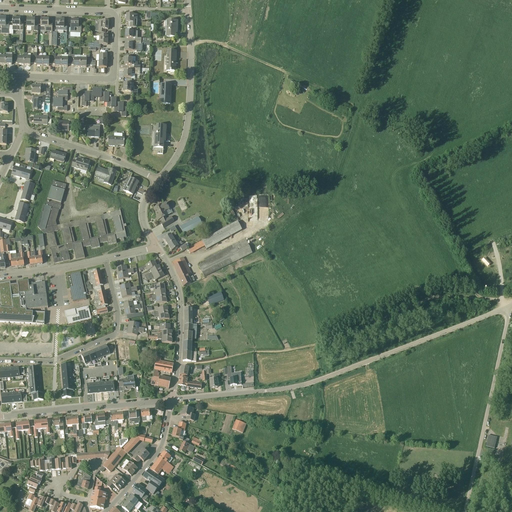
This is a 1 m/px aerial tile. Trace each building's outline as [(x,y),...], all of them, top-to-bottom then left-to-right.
[(137,19),(134,19),(134,15),(126,15),(126,23),(130,23),(130,28),(137,28),(137,19)] [(0,18),(0,26),(1,27),(1,34),(9,34),(9,30),(9,22),(6,22),(6,18),(0,18)] [(23,24),(20,24),(20,19),(13,19),(12,30),(16,31),(23,31),(23,24)] [(38,25),(35,25),(35,19),(27,19),(27,28),(31,28),(31,32),(38,32),(38,25)] [(52,25),(49,25),(49,20),(41,20),(41,28),(45,28),(44,31),(52,32),(52,25)] [(56,31),(67,32),(67,24),(64,24),(64,20),(56,20),(56,31)] [(81,26),(78,26),(79,21),(71,21),(71,28),(69,28),(69,33),(74,33),(81,33),(81,26)] [(99,21),(99,33),(105,33),(105,30),(108,30),(108,21),(99,21)] [(167,21),(167,37),(175,38),(175,31),(177,31),(177,21),(167,21)] [(138,32),(133,32),(125,31),(125,38),(135,38),(135,41),(141,42),(149,42),(150,39),(137,38),(138,32)] [(152,44),(164,44),(164,40),(155,40),(155,34),(152,34),(152,44)] [(100,48),(101,45),(108,45),(108,37),(100,37),(99,41),(94,41),(94,43),(88,43),(88,48),(90,48),(96,48),(100,48)] [(141,45),(141,42),(135,41),(135,44),(125,44),(125,51),(138,51),(138,45),(141,45)] [(167,51),(167,71),(175,72),(176,52),(167,51)] [(12,65),(12,63),(15,63),(15,57),(12,57),(12,53),(6,53),(6,57),(5,65),(12,65)] [(37,58),(37,53),(34,53),(34,58),(34,64),(36,64),(36,66),(43,66),(43,58),(37,58)] [(27,58),(27,54),(24,54),(24,57),(24,65),(30,66),(30,64),(34,64),(34,58),(31,58),(27,58)] [(55,59),(56,54),(52,54),(52,59),(52,65),(55,65),(55,66),(61,67),(62,59),(55,59)] [(71,65),(71,55),(68,55),(68,59),(62,59),(61,67),(68,67),(68,65),(71,65)] [(74,59),(75,55),(71,55),(71,65),(74,65),(74,67),(79,67),(80,60),(74,59)] [(89,66),(89,60),(90,56),(86,56),(86,60),(80,60),(79,67),(86,68),(87,66),(89,66)] [(24,65),(24,57),(18,57),(15,57),(15,63),(18,63),(17,65),(24,65)] [(49,59),(49,58),(43,58),(43,66),(49,66),(49,64),(52,65),(52,59),(49,59)] [(132,62),(132,59),(124,58),(124,65),(134,65),(134,68),(140,69),(140,66),(138,66),(138,62),(132,62)] [(148,69),(140,69),(134,68),(134,71),(124,71),(124,78),(132,78),(132,74),(143,75),(143,72),(148,72),(148,69)] [(130,91),(131,84),(124,84),(123,92),(131,92),(131,96),(137,96),(138,91),(130,91)] [(161,85),(160,104),(170,105),(171,86),(161,85)] [(40,92),(41,90),(41,87),(32,86),(32,94),(40,94),(40,96),(49,97),(50,97),(50,89),(46,89),(46,93),(40,92)] [(97,98),(97,88),(93,88),(92,93),(89,93),(89,102),(94,102),(94,98),(97,98)] [(89,102),(89,93),(85,92),(85,97),(82,97),(81,106),(86,107),(86,102),(89,102)] [(49,97),(40,96),(39,96),(39,100),(33,100),(32,103),(33,103),(33,110),(41,110),(42,103),(45,104),(46,99),(49,99),(49,97)] [(0,112),(8,113),(8,105),(3,105),(3,103),(0,102),(0,112)] [(63,106),(63,104),(53,103),(53,108),(58,108),(58,111),(67,111),(67,107),(63,106)] [(47,125),(47,120),(51,120),(52,114),(48,114),(47,118),(34,117),(34,124),(47,125)] [(69,131),(69,127),(73,127),(74,121),(69,120),(69,123),(59,122),(58,131),(69,131)] [(88,138),(99,138),(100,126),(88,125),(88,138)] [(155,133),(154,148),(163,148),(164,142),(170,142),(168,142),(168,136),(169,134),(165,134),(166,127),(157,126),(157,133),(155,133)] [(124,141),(124,138),(109,137),(109,147),(115,147),(115,145),(124,146),(124,143),(124,141)] [(35,154),(43,155),(44,149),(40,149),(39,152),(26,150),(25,156),(26,156),(25,162),(33,164),(35,154)] [(54,160),(64,163),(66,155),(66,156),(59,154),(59,153),(53,151),(51,158),(50,161),(53,162),(54,160)] [(89,169),(90,168),(91,167),(90,166),(89,165),(90,162),(78,159),(77,161),(73,160),(71,167),(87,172),(88,169),(89,169)] [(20,178),(23,169),(14,167),(12,175),(20,178)] [(111,186),(116,172),(109,169),(108,172),(98,168),(95,177),(105,181),(104,183),(111,186)] [(23,169),(20,178),(29,180),(31,172),(23,169)] [(130,178),(124,191),(133,195),(139,182),(130,178)] [(82,248),(89,246),(83,220),(57,226),(56,222),(66,185),(53,181),(46,206),(44,206),(38,227),(41,231),(46,230),(50,246),(53,259),(54,264),(70,260),(68,251),(74,250),(76,260),(85,258),(82,248)] [(23,191),(32,194),(35,185),(26,183),(23,191)] [(30,202),(32,194),(23,191),(21,200),(30,202)] [(17,212),(26,214),(29,206),(20,203),(17,212)] [(166,203),(162,205),(154,209),(157,216),(156,217),(158,221),(160,220),(162,223),(160,223),(163,228),(174,221),(171,217),(166,220),(165,217),(167,216),(165,211),(169,210),(166,203)] [(89,246),(90,246),(91,249),(100,247),(99,244),(107,242),(108,246),(117,244),(116,240),(121,239),(121,240),(123,240),(123,238),(126,237),(120,209),(120,211),(83,220),(89,246)] [(24,223),(26,214),(17,212),(15,220),(24,223)] [(180,227),(182,230),(184,235),(202,225),(198,217),(180,227)] [(4,220),(1,229),(10,231),(12,223),(4,220)] [(191,254),(205,246),(207,250),(242,231),(237,222),(188,249),(191,254)] [(168,246),(174,242),(172,238),(176,235),(174,232),(164,239),(168,246)] [(24,238),(25,245),(28,245),(27,241),(33,240),(33,237),(24,238)] [(199,265),(204,277),(252,253),(245,239),(205,259),(206,262),(199,265)] [(168,246),(172,251),(182,245),(180,242),(176,245),(174,242),(168,246)] [(36,265),(35,258),(35,252),(27,253),(28,259),(29,259),(30,266),(36,265)] [(11,268),(18,267),(16,254),(12,255),(9,255),(10,261),(11,261),(11,268)] [(189,276),(191,275),(192,275),(183,258),(172,263),(183,287),(192,283),(191,281),(192,281),(192,282),(195,281),(193,277),(189,278),(189,276)] [(150,270),(157,266),(154,261),(139,269),(140,272),(146,268),(148,271),(150,270)] [(117,274),(133,271),(133,269),(127,270),(126,266),(116,268),(117,274)] [(146,279),(162,271),(159,266),(157,266),(150,270),(151,273),(145,276),(146,279)] [(89,281),(101,279),(100,272),(97,272),(96,269),(91,270),(91,271),(88,271),(89,274),(89,278),(89,281)] [(134,273),(133,271),(117,274),(118,280),(129,278),(128,274),(134,273)] [(154,278),(155,281),(164,276),(162,271),(146,279),(147,281),(154,278)] [(85,296),(87,296),(87,293),(85,293),(80,273),(70,275),(73,287),(70,288),(73,303),(86,300),(85,296)] [(94,291),(101,289),(100,286),(103,285),(101,279),(89,281),(91,285),(92,284),(94,291)] [(0,308),(0,322),(42,325),(42,323),(43,323),(44,323),(45,314),(34,313),(34,309),(48,308),(46,295),(46,296),(45,282),(42,283),(41,282),(36,282),(36,283),(33,284),(29,284),(28,281),(18,282),(18,285),(10,286),(10,283),(0,284),(0,297),(1,309),(0,308)] [(94,301),(106,298),(104,292),(102,292),(101,289),(94,291),(95,297),(94,297),(94,301)] [(122,298),(132,296),(131,292),(137,291),(137,289),(121,292),(122,298)] [(155,295),(151,296),(152,298),(152,299),(166,296),(165,291),(155,292),(155,295)] [(223,302),(221,294),(207,298),(209,306),(223,302)] [(107,308),(106,308),(105,306),(107,305),(106,298),(94,301),(96,304),(97,304),(98,308),(96,308),(97,311),(96,311),(97,315),(108,313),(107,308)] [(68,325),(91,320),(88,307),(65,312),(68,325)] [(125,316),(135,314),(135,310),(141,309),(140,307),(124,310),(125,316)] [(158,312),(154,312),(154,315),(168,313),(168,307),(157,308),(158,312)] [(193,325),(193,308),(184,308),(185,325),(193,325)] [(139,328),(139,324),(129,322),(128,328),(144,331),(145,329),(139,328)] [(197,325),(193,325),(185,325),(184,343),(192,343),(192,339),(196,340),(196,336),(197,336),(197,325)] [(192,348),(192,343),(184,343),(183,352),(192,352),(192,348)] [(103,356),(110,354),(106,345),(100,348),(103,356)] [(97,359),(103,356),(100,348),(94,350),(97,359)] [(117,349),(118,365),(128,364),(126,349),(117,349)] [(91,361),(97,359),(94,350),(88,353),(91,361)] [(192,353),(192,352),(183,352),(183,362),(191,362),(196,362),(197,354),(197,353),(192,353)] [(85,364),(91,361),(88,353),(81,355),(85,364)] [(174,364),(160,362),(155,361),(154,375),(152,385),(169,389),(171,379),(157,376),(158,373),(157,373),(158,371),(172,373),(174,364)] [(189,370),(191,371),(192,367),(188,367),(187,368),(182,367),(180,375),(188,376),(189,370)] [(230,379),(230,381),(230,386),(241,385),(241,381),(241,377),(240,373),(232,374),(232,378),(230,379)] [(218,387),(217,381),(221,381),(220,374),(215,375),(215,379),(210,379),(211,388),(218,387)] [(187,383),(188,379),(180,377),(178,386),(182,386),(181,389),(182,391),(184,391),(186,390),(186,387),(201,389),(202,384),(190,382),(190,384),(187,383)] [(135,388),(134,381),(128,381),(128,380),(119,381),(119,387),(123,387),(124,391),(129,390),(129,389),(135,388)] [(63,398),(72,397),(72,390),(65,391),(62,391),(63,398)] [(193,415),(193,414),(194,409),(184,407),(183,412),(181,412),(180,415),(188,417),(187,420),(194,422),(196,415),(193,415)] [(150,416),(152,416),(151,411),(141,412),(142,418),(142,421),(147,421),(146,417),(150,417),(150,416)] [(139,424),(140,421),(139,412),(129,413),(129,420),(134,419),(134,422),(135,424),(139,424)] [(117,421),(118,421),(117,414),(111,415),(111,418),(108,419),(108,425),(112,425),(111,422),(114,422),(115,434),(119,433),(118,433),(118,428),(117,421)] [(108,419),(105,419),(105,415),(94,416),(95,421),(95,425),(95,427),(108,425),(108,419)] [(81,418),(82,430),(85,430),(86,429),(86,424),(92,423),(91,416),(84,417),(81,418)] [(53,427),(54,427),(54,430),(58,430),(59,429),(60,431),(60,438),(64,438),(64,431),(63,424),(63,419),(52,420),(53,427)] [(242,434),(246,424),(236,420),(232,430),(242,434)] [(49,426),(48,426),(47,421),(41,421),(41,430),(46,429),(47,434),(50,434),(49,426)] [(18,432),(23,431),(22,423),(16,424),(16,429),(15,429),(16,440),(19,440),(18,432)] [(31,428),(30,428),(29,423),(22,423),(23,431),(28,431),(29,436),(31,436),(31,428)] [(185,432),(186,424),(179,423),(178,430),(174,429),(172,437),(180,439),(179,440),(188,444),(189,440),(180,437),(182,431),(185,432)] [(12,430),(11,430),(11,424),(4,425),(5,433),(10,433),(10,438),(13,437),(12,430)] [(192,443),(199,447),(201,441),(194,438),(192,443)] [(121,449),(128,442),(128,440),(119,440),(119,444),(119,445),(120,446),(120,448),(121,449)] [(179,451),(185,454),(187,451),(192,453),(195,447),(188,444),(179,440),(183,442),(179,451)] [(121,449),(120,448),(119,447),(118,447),(118,448),(115,451),(106,462),(108,463),(114,468),(126,453),(127,454),(126,453),(121,449)] [(136,453),(132,458),(138,463),(141,460),(143,462),(149,455),(143,449),(138,455),(136,453)] [(170,465),(169,464),(166,462),(170,457),(163,452),(156,462),(166,469),(167,470),(170,465)] [(130,462),(123,470),(131,477),(138,469),(131,464),(133,462),(131,461),(133,460),(127,455),(124,457),(130,462),(130,463),(130,462)] [(192,461),(202,466),(204,461),(195,456),(192,461)] [(65,464),(66,469),(66,470),(72,469),(71,464),(76,464),(76,458),(65,459),(65,464)] [(44,461),(45,465),(45,471),(50,471),(55,471),(55,460),(49,461),(44,461)] [(66,469),(65,464),(60,464),(60,460),(55,460),(55,471),(61,470),(66,469)] [(45,465),(44,461),(30,462),(31,468),(39,467),(40,472),(45,471),(45,465)] [(114,468),(108,463),(106,462),(103,466),(110,473),(114,468)] [(165,472),(167,470),(166,469),(156,462),(151,470),(158,475),(162,470),(164,471),(165,472)] [(154,495),(156,491),(164,480),(161,478),(159,477),(149,470),(143,477),(150,483),(145,489),(147,490),(154,495)] [(30,481),(39,485),(40,485),(42,480),(41,480),(44,475),(38,473),(36,478),(32,476),(30,481)] [(91,477),(85,473),(82,481),(79,480),(76,486),(88,490),(89,483),(91,477)] [(119,490),(126,483),(116,475),(110,482),(106,486),(111,490),(114,486),(119,490)] [(39,485),(30,481),(29,480),(26,485),(30,487),(28,492),(34,494),(36,489),(36,490),(39,485)] [(165,488),(173,493),(176,488),(169,483),(165,488)] [(147,490),(145,489),(138,484),(131,492),(141,499),(147,490)] [(92,491),(90,508),(100,509),(101,509),(104,509),(105,500),(107,500),(108,494),(100,493),(101,489),(95,488),(94,492),(92,491)] [(33,511),(36,506),(39,500),(34,498),(35,497),(30,495),(26,504),(31,506),(29,511),(30,511),(33,511)] [(133,507),(136,510),(141,504),(137,501),(131,496),(127,502),(133,507)] [(48,505),(51,500),(46,497),(45,499),(40,497),(39,500),(36,506),(41,508),(44,503),(48,505)] [(50,511),(57,511),(61,503),(60,505),(55,503),(56,502),(51,500),(48,505),(53,507),(51,511),(50,511)] [(133,511),(137,511),(138,511),(136,510),(133,507),(127,502),(122,508),(127,511),(128,511),(130,509),(133,511)] [(69,504),(67,508),(65,507),(66,505),(61,503),(57,511),(68,511),(70,509),(72,505),(69,504)]
